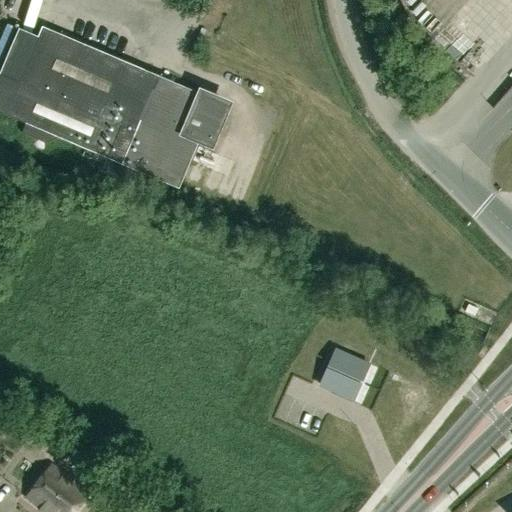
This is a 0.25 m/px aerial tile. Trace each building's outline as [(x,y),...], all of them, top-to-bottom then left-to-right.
[(226,105),(41,27),(37,38),(18,29),(0,71),(0,113),(25,125),(22,134),(45,144),(56,137),(178,189),(199,140),(210,144),(226,105)] [(126,168),(103,158),(98,170),(121,180),(126,168)] [(198,160),(199,180),(205,180),(205,193),(232,192),(231,159),(198,160)] [(334,350),(327,365),(362,381),(369,366),(334,350)] [(326,369),(319,384),(354,400),(360,385),(326,369)] [(73,511),(87,494),(50,466),(26,498),(45,511),(73,511)]
